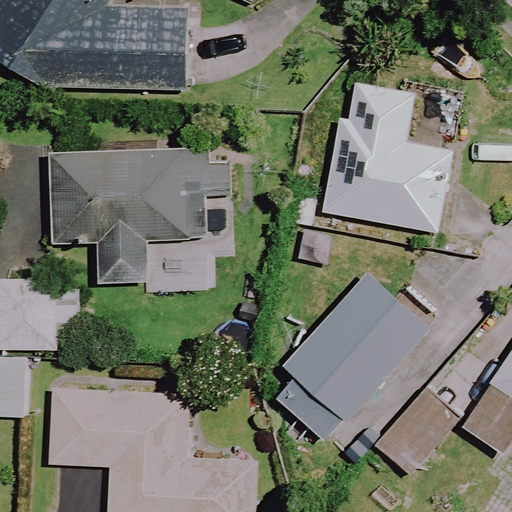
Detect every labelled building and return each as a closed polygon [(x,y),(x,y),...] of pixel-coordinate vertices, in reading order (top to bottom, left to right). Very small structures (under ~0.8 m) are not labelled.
[(104,3),(106,0),(0,0),(0,64),(49,94),(54,87),(182,103),(192,14),(104,3)] [(416,97),(360,86),(353,122),(343,120),(324,214),(439,237),(456,154),(407,144),(416,97)] [(232,199),(232,140),(50,139),(50,245),(99,245),(99,286),(148,287),(148,244),(203,244),(203,199),(232,199)] [(317,195),(281,192),(279,225),(315,228),(317,195)] [(431,331),(368,276),(267,393),(330,448),(431,331)] [(80,326),(80,284),(0,284),(0,352),(58,352),(58,326),(80,326)] [(30,362),(0,360),(0,419),(27,421),(30,362)] [(501,452),(511,437),(511,360),(464,424),(501,452)] [(459,423),(421,390),(374,445),(412,478),(459,423)] [(191,397),(53,393),(50,468),(112,470),(111,511),(257,511),(259,463),(189,461),(191,397)]
